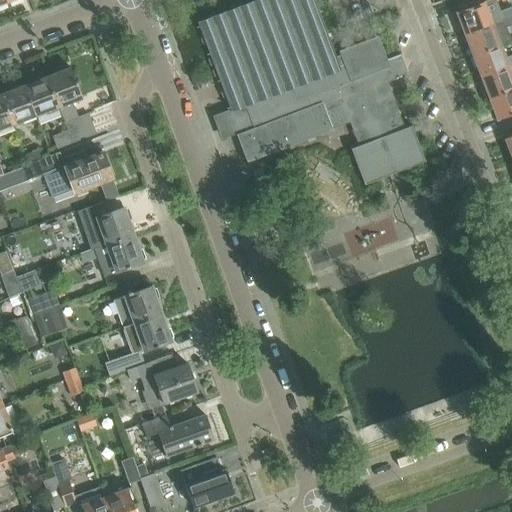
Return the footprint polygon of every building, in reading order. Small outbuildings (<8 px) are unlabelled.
[(0,0),(0,8),(6,6),(6,3),(9,2),(7,0),(0,0)] [(247,163),(333,130),(333,128),(351,121),(361,145),(353,149),(366,184),(427,161),(413,125),(404,128),(386,83),(406,72),(400,56),(401,55),(400,55),(387,60),(378,36),(340,50),(337,42),(331,44),(328,35),(334,33),(327,15),(321,17),(318,8),(324,5),(322,0),(258,0),(259,3),(250,7),(248,0),(230,7),(233,13),(221,18),(218,15),(216,14),(213,13),(209,15),(207,18),(207,21),(207,23),(200,26),(203,34),(201,37),(201,39),(201,41),(203,43),(205,45),(207,45),(212,57),(208,59),(215,77),(219,76),(223,88),(222,90),(222,94),(223,96),(225,98),(228,100),(236,123),(240,133),(236,135),(247,163)] [(483,2),(457,12),(465,34),(511,16),(511,8),(511,7),(488,16),(483,2)] [(511,16),(465,34),(473,55),(500,45),(511,41),(507,28),(511,25),(511,16)] [(511,55),(505,58),(500,45),(473,55),(481,76),(511,64),(511,55)] [(489,98),(511,89),(511,77),(511,75),(511,74),(511,64),(481,76),(489,98)] [(83,98),(71,68),(48,77),(59,107),(68,131),(69,132),(92,124),(88,113),(78,117),(73,102),(83,98)] [(26,85),(38,116),(59,107),(48,77),(26,85)] [(14,125),(38,116),(26,85),(3,94),(14,125)] [(498,120),(511,114),(511,89),(489,98),(498,120)] [(0,130),(14,125),(3,94),(0,95),(0,130)] [(68,131),(53,137),(57,148),(96,134),(92,124),(69,132),(68,131)] [(40,149),(25,155),(28,164),(43,158),(40,149)] [(28,164),(22,166),(27,181),(31,179),(44,174),(53,197),(73,190),(74,192),(113,178),(104,153),(65,168),(65,166),(54,170),(49,156),(43,158),(28,164)] [(253,171),(257,185),(258,186),(267,183),(267,182),(262,168),(253,171)] [(268,185),(259,189),(264,203),(273,200),(268,185)] [(267,229),(293,220),(287,203),(261,212),(267,229)] [(91,240),(76,245),(80,256),(134,236),(124,207),(97,217),(102,231),(90,236),(91,240)] [(104,277),(143,263),(134,236),(80,256),(83,263),(97,258),(104,277)] [(23,292),(20,284),(7,290),(10,297),(23,292)] [(152,286),(113,300),(123,328),(161,314),(152,286)] [(54,290),(28,299),(34,317),(60,307),(54,290)] [(34,317),(41,337),(68,328),(60,307),(34,317)] [(171,342),(171,341),(161,314),(123,328),(133,355),(105,365),(109,377),(126,371),(144,365),(139,353),(143,351),(171,342)] [(13,322),(25,350),(37,345),(26,317),(13,322)] [(66,353),(61,341),(48,346),(51,353),(58,356),(66,353)] [(126,371),(130,381),(140,377),(145,390),(141,391),(148,410),(198,392),(187,363),(176,367),(171,355),(144,365),(126,371)] [(72,367),(61,371),(64,380),(75,375),(72,367)] [(70,397),(82,393),(75,375),(64,380),(70,397)] [(0,438),(13,433),(2,406),(0,407),(0,438)] [(97,427),(93,414),(76,419),(80,432),(97,427)] [(136,426),(134,427),(139,440),(157,433),(166,457),(214,439),(206,415),(171,428),(167,415),(136,426)] [(136,426),(133,420),(128,418),(121,420),(124,430),(134,427),(136,426)] [(9,447),(4,449),(7,459),(13,457),(9,447)] [(7,459),(4,449),(1,450),(2,451),(0,452),(0,470),(9,467),(6,460),(7,459)] [(217,457),(180,470),(185,485),(193,508),(234,493),(226,470),(222,471),(217,457)] [(133,458),(121,462),(129,484),(141,480),(140,478),(133,458)] [(154,473),(140,478),(141,480),(150,507),(165,502),(154,473)] [(54,510),(62,507),(65,506),(57,485),(55,477),(43,482),(54,510)] [(67,480),(57,485),(65,506),(75,502),(78,511),(110,511),(105,496),(105,497),(101,486),(74,497),(67,480)] [(132,487),(111,494),(105,496),(110,511),(135,511),(133,504),(137,502),(132,487)]
